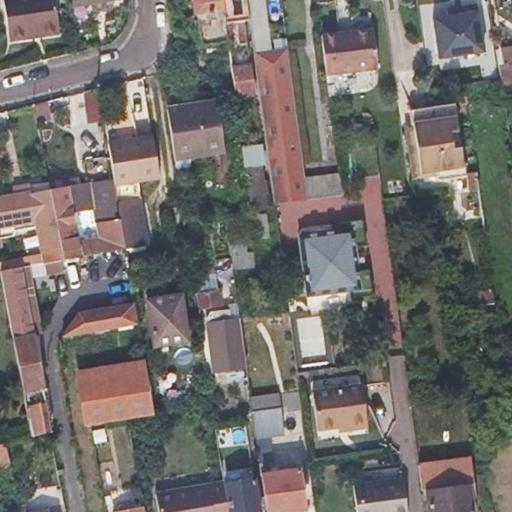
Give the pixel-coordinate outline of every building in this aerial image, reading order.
[(29,36),(29,35),(29,33),(39,31),(40,34),(62,30),(55,0),(4,0),(11,39),(29,36)] [(73,0),(74,3),(92,1),(93,9),(107,7),(105,0),(73,0)] [(194,0),(200,46),(226,42),(225,30),(221,0),(194,0)] [(221,0),(225,30),(244,28),(241,9),(239,0),(221,0)] [(312,37),(322,35),(320,17),(309,19),(312,37)] [(373,30),(322,35),(327,76),(378,69),(373,30)] [(288,50),(254,55),(272,198),(305,193),(303,177),(288,50)] [(511,64),(500,67),(502,79),(503,85),(511,83),(511,64)] [(236,99),(244,97),(253,96),(249,70),(233,72),(236,99)] [(100,89),(92,91),(84,93),(89,124),(105,121),(100,89)] [(467,172),(465,159),(463,145),(456,146),(454,131),(461,130),(458,104),(415,111),(423,172),(441,169),(442,176),(467,172)] [(176,162),(200,159),(225,156),(218,105),(168,113),(176,162)] [(153,140),(109,147),(114,182),(115,187),(117,202),(124,250),(124,252),(143,249),(134,185),(158,181),(153,140)] [(305,193),(306,200),(341,195),(339,173),(303,177),(305,193)] [(98,185),(76,189),(74,182),(64,184),(65,191),(51,194),(61,248),(64,263),(80,259),(124,250),(117,202),(115,187),(99,190),(98,185)] [(249,251),(246,252),(243,253),(241,240),(265,236),(260,194),(266,193),(264,182),(245,184),(249,217),(224,220),(230,269),(238,268),(251,265),(249,251)] [(50,184),(31,187),(33,197),(51,194),(50,187),(50,184)] [(64,184),(50,187),(51,194),(65,191),(64,184)] [(61,248),(51,194),(33,197),(31,187),(13,191),(14,198),(0,201),(0,241),(12,238),(11,234),(21,232),(19,225),(35,221),(41,251),(61,248)] [(273,205),(306,200),(305,193),(272,198),(273,205)] [(300,237),(308,297),(351,291),(352,299),(375,296),(372,270),(360,272),(358,265),(357,255),(356,247),(367,245),(364,221),(342,224),(343,231),(300,237)] [(64,263),(61,248),(41,251),(43,267),(64,263)] [(365,254),(357,255),(358,265),(366,264),(365,254)] [(45,276),(43,267),(27,270),(29,279),(45,276)] [(239,275),(238,268),(230,269),(231,276),(239,275)] [(0,276),(29,427),(30,433),(31,438),(51,434),(32,342),(19,272),(0,275),(0,276)] [(219,307),(218,299),(217,291),(198,293),(201,309),(219,307)] [(179,295),(162,298),(163,304),(146,307),(152,348),(186,342),(179,295)] [(145,301),(146,307),(163,304),(162,298),(145,301)] [(228,312),(219,314),(209,315),(207,324),(214,372),(244,367),(237,320),(229,320),(228,312)] [(96,350),(100,379),(144,372),(140,342),(96,350)] [(88,420),(151,410),(144,372),(100,379),(82,383),(88,420)] [(346,429),(357,428),(367,427),(362,383),(313,390),(317,427),(334,424),(346,423),(346,429)] [(0,434),(0,445),(7,444),(31,438),(30,433),(29,427),(0,434)] [(0,461),(10,459),(7,444),(0,445),(0,461)] [(428,511),(468,511),(467,498),(473,497),(469,460),(419,466),(422,492),(426,492),(428,511)] [(295,472),(279,474),(262,476),(266,511),(286,511),(300,510),(295,472)] [(257,511),(253,478),(239,480),(225,482),(229,511),(257,511)] [(349,485),(352,511),(402,511),(399,480),(349,485)] [(227,511),(223,483),(153,495),(156,511),(227,511)]
